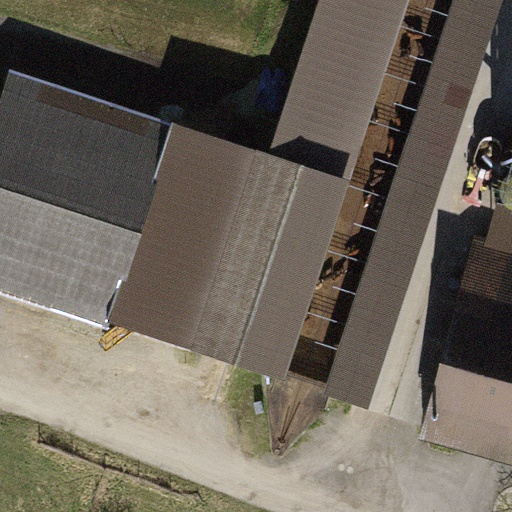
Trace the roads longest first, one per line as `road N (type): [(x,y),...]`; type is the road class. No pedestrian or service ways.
road 1 (track): [(220,463),(0,379)]
road 2 (residential): [(346,511),(220,463)]
